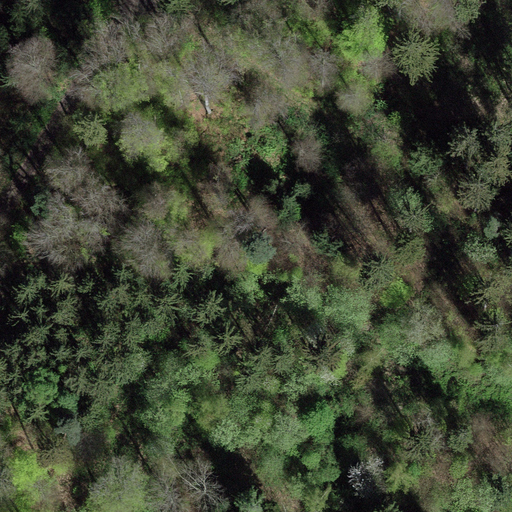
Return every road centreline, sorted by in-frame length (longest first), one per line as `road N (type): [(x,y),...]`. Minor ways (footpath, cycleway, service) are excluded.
road 1 (track): [(87,83),(430,184),(511,160)]
road 2 (track): [(0,212),(87,83),(125,0)]
